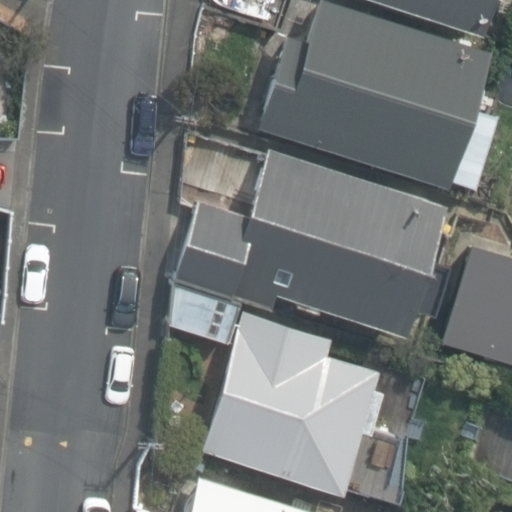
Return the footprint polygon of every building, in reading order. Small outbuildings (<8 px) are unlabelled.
[(281,0),(189,0),(187,9),(273,33),(281,0)] [(491,42),(342,0),(318,0),(309,35),(291,30),(264,125),(452,178),(491,42)] [(493,0),(397,0),(485,26),(493,0)] [(445,200),(269,148),(251,211),(200,196),(176,278),(270,306),(275,290),(407,328),(445,200)] [(511,254),(468,241),(439,338),(511,361),(511,254)] [(329,331),(245,307),(204,450),(341,488),(376,364),(324,350),(329,331)] [(335,511),(203,472),(191,511),(335,511)]
